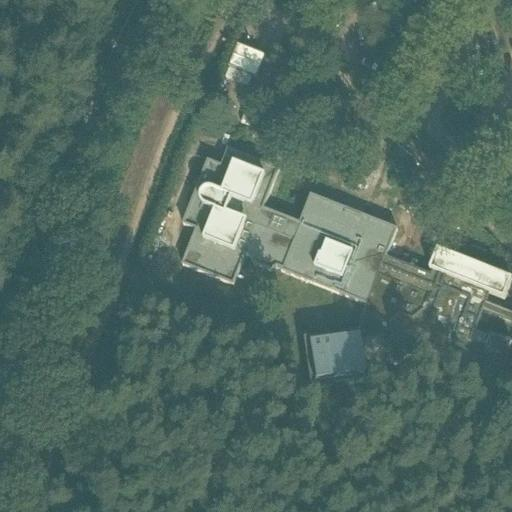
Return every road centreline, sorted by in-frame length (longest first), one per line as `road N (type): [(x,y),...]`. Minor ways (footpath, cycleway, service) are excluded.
road 1 (secondary): [(0,332),(74,143)]
road 2 (secondary): [(74,143),(162,0)]
road 3 (secondary): [(129,0),(78,115),(74,143)]
